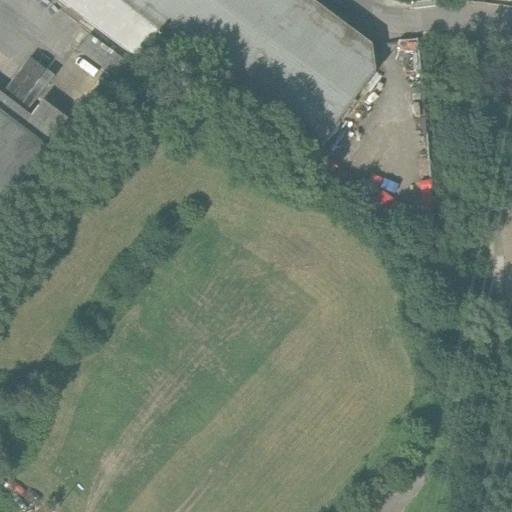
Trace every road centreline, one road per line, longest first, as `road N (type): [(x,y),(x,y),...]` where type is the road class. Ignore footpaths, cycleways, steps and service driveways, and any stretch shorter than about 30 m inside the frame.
road 1 (unclassified): [(346,0),(403,23),(462,16),(511,22)]
road 2 (unknown): [(489,19),(494,108),(511,186)]
